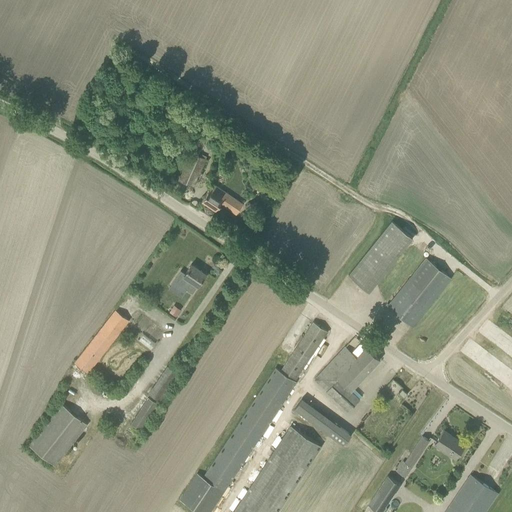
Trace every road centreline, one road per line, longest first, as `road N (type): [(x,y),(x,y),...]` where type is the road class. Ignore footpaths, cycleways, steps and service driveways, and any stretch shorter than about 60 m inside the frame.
road 1 (unclassified): [(498,298),(391,210),(364,203),(136,49),(113,45),(78,110),(43,108),(0,86)]
road 2 (unclassified): [(427,374),(104,156),(0,104)]
